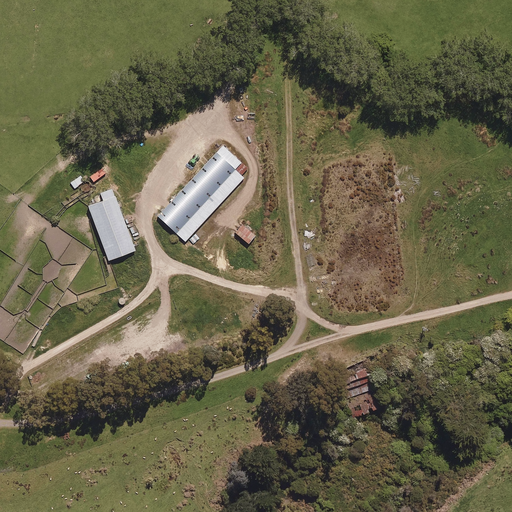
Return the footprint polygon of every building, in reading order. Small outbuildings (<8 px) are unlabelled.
[(184,242),(243,179),(241,177),(248,170),(221,146),(156,216),(184,242)] [(105,173),(102,168),(90,177),(94,182),(105,173)] [(84,181),(81,176),(70,183),(74,188),(84,181)] [(136,251),(112,189),(101,194),(103,200),(88,206),(109,261),(136,251)] [(255,236),(243,225),(236,233),(248,244),(255,236)] [(379,409),(366,370),(339,380),(352,418),(379,409)]
